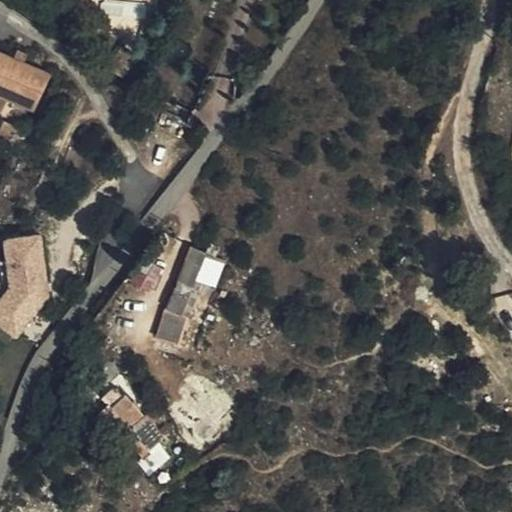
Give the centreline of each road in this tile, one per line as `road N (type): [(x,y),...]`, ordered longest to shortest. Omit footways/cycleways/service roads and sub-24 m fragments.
road 1 (unclassified): [(313,0),(38,364),(0,474)]
road 2 (unclassified): [(511,267),(478,218),(463,139),(489,0)]
